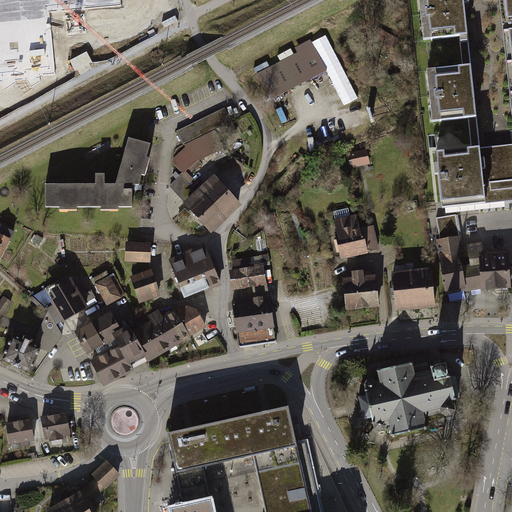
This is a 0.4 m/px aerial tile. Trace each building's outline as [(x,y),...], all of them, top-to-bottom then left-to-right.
[(0,0),(0,79),(53,75),(48,12),(123,6),(122,0),(0,0)] [(442,203),(511,194),(511,0),(505,0),(511,63),(511,150),(480,154),(463,0),(424,0),(428,33),(430,32),(431,40),(459,37),(462,67),(434,70),(435,78),(432,78),(436,115),(439,114),(440,121),(468,118),(471,149),(436,153),(442,203)] [(270,99),(328,73),(312,39),(295,47),(298,53),(257,72),(270,99)] [(69,60),(75,71),(92,62),(86,51),(69,60)] [(223,108),(175,129),(181,142),(182,141),(214,128),(229,122),(223,108)] [(182,141),(172,159),(181,172),(196,158),(221,146),(214,128),(182,141)] [(150,148),(129,144),(115,191),(106,191),(106,178),(93,178),(93,192),(44,190),(45,215),(133,214),(131,192),(138,192),(150,148)] [(366,150),(352,153),(355,167),(369,165),(366,150)] [(238,200),(214,173),(197,188),(222,215),(238,200)] [(167,187),(181,202),(193,191),(179,176),(167,187)] [(206,229),(222,215),(197,188),(193,191),(181,202),(206,229)] [(357,213),(333,219),(340,259),(368,255),(378,249),(374,224),(359,227),(357,213)] [(437,241),(446,295),(465,291),(461,268),(461,266),(460,266),(458,256),(460,256),(460,252),(461,251),(461,247),(463,246),(458,215),(439,217),(443,240),(437,241)] [(10,244),(0,239),(0,261),(2,263),(10,244)] [(263,239),(256,240),(258,252),(265,251),(263,239)] [(151,241),(126,240),(126,259),(151,260),(151,241)] [(182,252),(189,268),(210,260),(204,244),(182,252)] [(481,244),(468,246),(471,266),(463,267),(461,268),(465,291),(467,290),(483,287),(481,258),(483,257),(481,244)] [(182,252),(169,258),(184,296),(198,291),(189,268),(182,252)] [(507,256),(483,257),(481,258),(483,287),(484,287),(484,289),(487,291),(494,291),(496,288),(496,287),(509,286),(507,256)] [(261,257),(234,261),(235,271),(230,272),(232,290),(252,287),(254,296),(267,294),(261,257)] [(210,260),(189,268),(198,291),(219,282),(210,260)] [(49,300),(61,322),(88,307),(85,302),(100,294),(105,304),(126,292),(114,269),(93,280),(97,286),(82,294),(74,278),(50,291),(53,298),(49,300)] [(152,269),(130,276),(141,303),(161,296),(152,269)] [(351,275),(342,276),(346,310),(363,308),(380,306),(377,273),(364,275),(363,269),(351,270),(351,275)] [(431,270),(393,274),(396,309),(434,305),(431,270)] [(254,296),(230,300),(237,345),(274,339),(267,294),(254,296)] [(0,303),(0,311),(3,314),(12,301),(5,296),(0,303)] [(208,331),(193,303),(177,311),(192,339),(208,331)] [(168,352),(181,345),(167,317),(162,307),(149,314),(151,320),(168,352)] [(113,335),(121,331),(111,311),(78,329),(90,352),(115,339),(113,335)] [(177,311),(167,317),(181,345),(192,339),(177,311)] [(151,320),(141,325),(158,357),(168,352),(151,320)] [(151,361),(158,357),(141,325),(131,330),(145,356),(148,362),(151,361)] [(119,346),(129,365),(136,361),(145,356),(131,330),(130,326),(121,331),(113,335),(115,339),(119,346)] [(42,354),(12,340),(1,366),(31,379),(42,354)] [(119,346),(90,361),(102,384),(131,369),(129,365),(119,346)] [(412,364),(377,371),(379,380),(374,381),(370,379),(365,380),(363,383),(365,388),(372,422),(371,427),(376,430),(382,429),(386,424),(389,423),(392,435),(425,428),(423,416),(440,412),(444,415),(450,414),(454,409),(452,403),(444,361),(427,364),(428,370),(414,373),(412,364)] [(228,419),(236,458),(297,445),(288,406),(266,411),(228,419)] [(37,424),(42,449),(49,447),(50,453),(73,449),(68,419),(37,424)] [(236,458),(228,419),(190,428),(167,433),(176,472),(236,458)] [(35,451),(30,426),(3,430),(8,455),(35,451)] [(236,458),(176,472),(184,505),(210,500),(212,511),(311,511),(303,474),(297,445),(236,458)] [(93,475),(96,479),(104,487),(119,474),(108,462),(93,475)] [(96,479),(80,494),(86,505),(104,487),(96,479)] [(80,494),(49,511),(89,511),(86,505),(80,494)] [(171,511),(212,511),(210,500),(184,505),(170,508),(171,511)]
